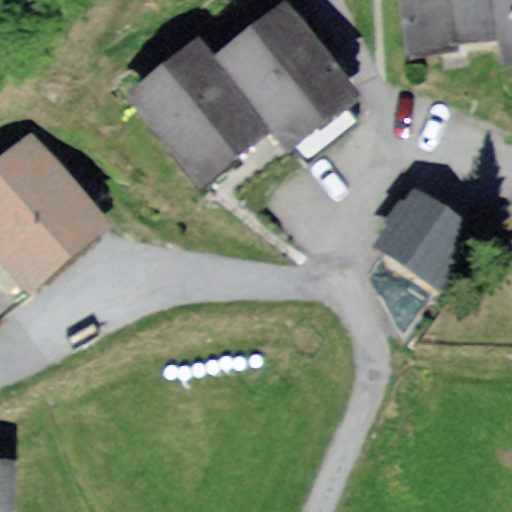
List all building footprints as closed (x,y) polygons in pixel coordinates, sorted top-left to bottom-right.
[(389,0),(397,62),(486,51),(479,0),(389,0)] [(511,0),(482,0),(494,80),(511,77),(511,0)] [(209,76),(278,166),(344,115),(275,26),(209,76)] [(128,118),(192,199),(256,149),(193,68),(128,118)] [(0,177),(0,277),(19,302),(103,238),(35,150),(0,177)] [(469,241),(414,203),(373,262),(428,300),(469,241)]
